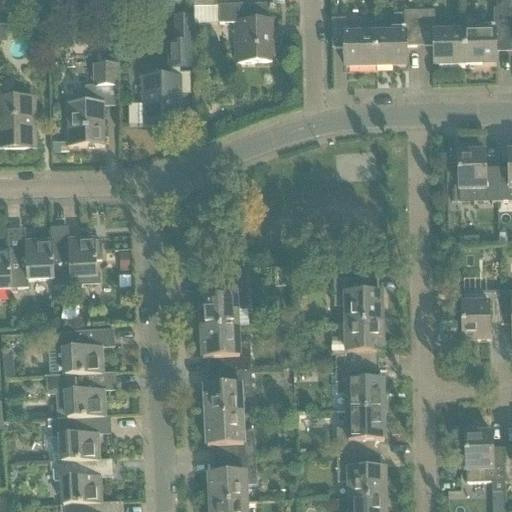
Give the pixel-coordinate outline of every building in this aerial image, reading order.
[(219,26),(236,26),(237,66),(273,65),(272,24),(266,24),(265,7),(239,7),(238,0),(192,0),(193,9),(219,9),(219,26)] [(465,68),(495,67),(495,47),(506,47),(506,11),(494,12),(494,27),(480,27),(480,35),(464,35),(465,68)] [(375,70),(406,69),(406,49),(417,49),(417,13),(404,13),(404,30),(391,30),(391,37),(375,37),(375,70)] [(435,28),(435,13),(421,13),(422,49),(434,49),(434,68),(465,68),(464,35),(449,36),(448,28),(435,28)] [(145,107),(128,108),(129,128),(184,127),(184,125),(181,125),(181,98),(191,97),(191,75),(182,76),(182,69),(193,69),(193,71),(195,71),(194,31),(194,21),(192,21),(178,21),(174,21),(174,46),(170,46),(170,69),(171,69),(172,82),(142,83),(142,84),(144,84),(145,107)] [(346,31),(345,21),(331,21),(332,51),(345,51),(345,70),(375,70),(375,37),(359,37),(358,31),(346,31)] [(68,150),(104,149),(103,89),(119,88),(119,67),(92,67),(93,89),(85,89),(86,106),(67,106),(68,150)] [(0,151),(33,151),(32,103),(0,103),(0,151)] [(511,204),(511,155),(508,156),(508,176),(497,176),(497,170),(496,170),(497,205),(511,204)] [(485,176),(485,156),(458,157),(459,206),(497,205),(496,170),(496,176),(485,176)] [(63,231),(50,232),(51,245),(53,282),(53,290),(53,293),(60,293),(60,290),(73,289),(73,286),(97,285),(96,263),(101,263),(100,244),(95,245),(95,243),(63,244),(63,231)] [(19,233),(7,234),(8,255),(10,292),(10,295),(17,295),(17,292),(29,291),(29,283),(53,282),(51,245),(20,247),(19,233)] [(0,292),(10,292),(8,255),(0,255),(0,292)] [(130,273),(129,257),(119,258),(120,273),(130,273)] [(377,295),(377,281),(334,282),(334,301),(346,303),(346,327),(381,326),(381,295),(377,295)] [(201,316),(199,316),(200,330),(201,330),(202,332),(237,330),(236,313),(248,312),(248,304),(247,285),(203,287),(204,301),(200,301),(201,316)] [(481,295),(461,295),(462,344),(490,343),(489,329),(489,323),(500,323),(501,323),(500,294),(481,295)] [(511,294),(500,294),(501,323),(511,322),(511,294)] [(304,315),(294,315),(294,325),(304,325),(304,315)] [(337,341),(331,341),(331,358),(335,358),(335,371),(378,370),(378,357),(382,356),(381,326),(346,327),(336,327),(337,341)] [(202,334),(200,334),(200,347),(202,347),(203,362),(207,362),(208,376),(251,373),(250,355),(238,353),(237,330),(202,332),(202,334)] [(102,376),(100,346),(114,345),(113,333),(55,336),(56,355),(64,354),(65,378),(102,376)] [(291,355),(279,355),(279,368),(292,368),(291,355)] [(378,384),(378,370),(335,371),(336,389),(347,391),(348,414),(383,414),(383,383),(378,384)] [(204,404),(203,404),(204,418),(206,418),(206,420),(242,418),(240,395),(252,392),(251,373),(208,376),(208,389),(205,389),(205,404),(204,404)] [(104,420),(102,389),(116,388),(115,376),(102,376),(65,378),(47,379),(48,398),(56,398),(57,422),(104,420)] [(337,459),(380,458),(380,444),(384,444),(383,414),(348,414),(348,438),(337,440),(337,459)] [(204,422),(205,435),(207,435),(208,450),(211,450),(212,463),(256,461),(255,444),(243,442),(242,418),(206,420),(206,422),(204,422)] [(51,422),(47,423),(48,430),(51,429),(52,441),(60,441),(61,465),(98,463),(97,432),(110,432),(109,419),(104,420),(57,422),(51,422)] [(491,437),(465,437),(466,486),(486,486),(492,486),(492,496),(492,511),(504,511),(504,495),(504,485),(503,457),(502,457),(492,457),(492,451),(491,437)] [(511,456),(503,457),(504,485),(511,485),(511,456)] [(380,458),(337,459),(337,477),(338,486),(349,486),(350,502),(385,502),(384,471),(380,471),(380,458)] [(208,492),(207,492),(208,506),(209,506),(210,505),(210,507),(246,506),(245,482),(257,480),(256,461),(212,463),(213,477),(209,477),(210,492),(208,492)] [(53,466),(50,466),(50,473),(54,473),(54,484),(62,483),(63,508),(100,506),(99,476),(112,475),(111,462),(101,463),(98,463),(61,465),(53,466)] [(349,511),(385,511),(385,502),(350,502),(349,511)]
